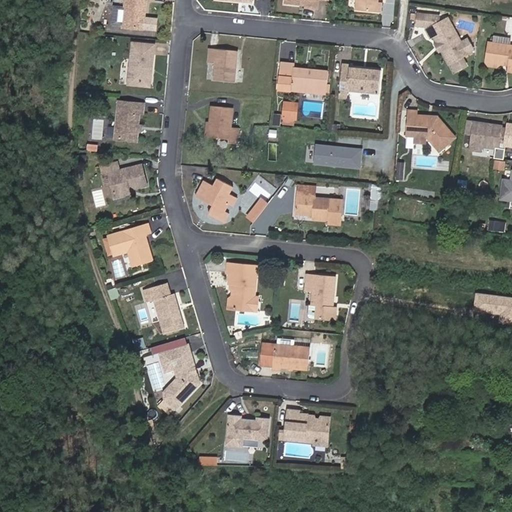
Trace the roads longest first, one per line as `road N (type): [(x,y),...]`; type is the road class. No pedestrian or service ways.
road 1 (track): [(157,511),(146,419),(73,203),(65,124),(76,0)]
road 2 (residential): [(187,241),(224,367),(246,385),(344,388),(365,280),(363,263),(350,255)]
road 3 (residential): [(511,102),(431,96),(381,40),(184,22)]
road 4 (residential): [(187,241),(169,173),(184,22)]
road 5 (residential): [(350,255),(187,241)]
